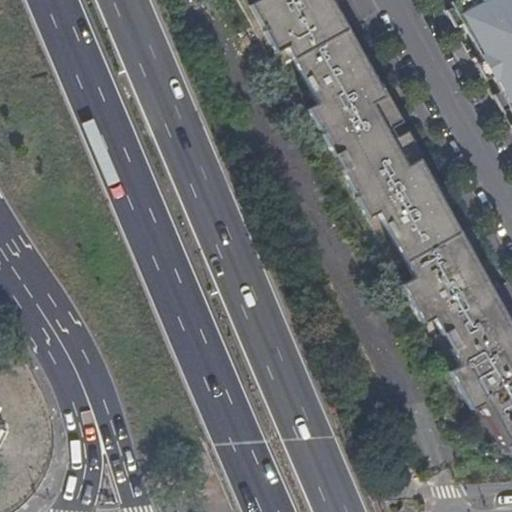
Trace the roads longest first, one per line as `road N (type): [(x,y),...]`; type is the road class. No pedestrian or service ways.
road 1 (motorway): [(332,511),(115,0)]
road 2 (motorway): [(47,0),(264,511)]
road 3 (motorway): [(0,222),(93,374),(141,511)]
road 4 (motorway): [(0,268),(75,407),(81,476),(71,511)]
